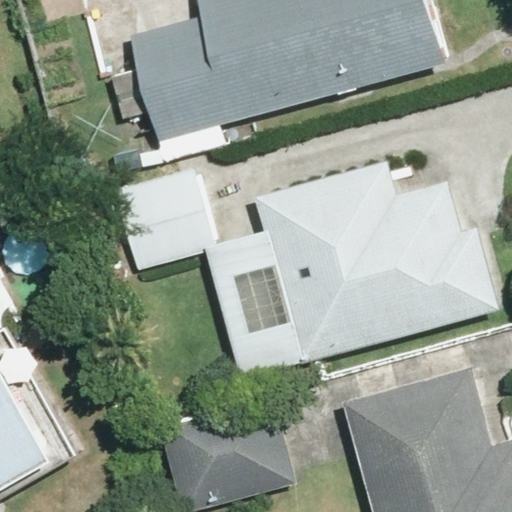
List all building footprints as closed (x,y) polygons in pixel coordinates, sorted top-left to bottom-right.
[(208,0),(213,18),(143,36),(169,139),(455,67),(438,0),(208,0)] [(146,274),(217,253),(255,384),(511,307),(511,306),(489,230),(473,235),(458,182),(412,196),(399,154),(267,193),(279,235),(233,249),(208,166),(121,192),(146,274)] [(38,317),(2,259),(0,260),(0,500),(88,446),(16,330),(38,317)] [(511,511),(511,438),(502,442),(480,365),(353,400),(384,511),(511,511)] [(295,392),(167,424),(189,511),(211,511),(318,486),(295,392)]
